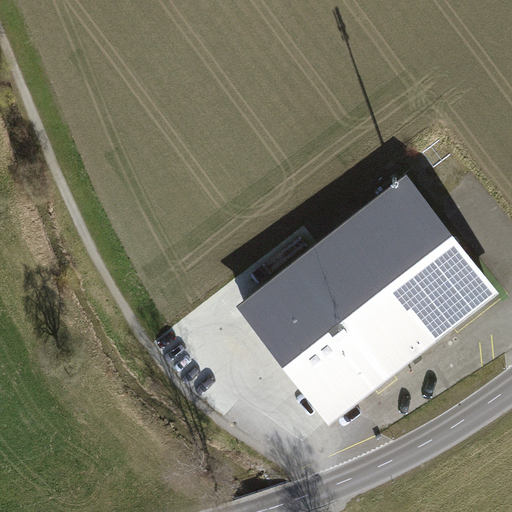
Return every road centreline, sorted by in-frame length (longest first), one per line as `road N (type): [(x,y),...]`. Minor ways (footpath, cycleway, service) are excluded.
road 1 (track): [(145,332),(90,240),(0,21)]
road 2 (residential): [(511,387),(418,448),(257,511)]
